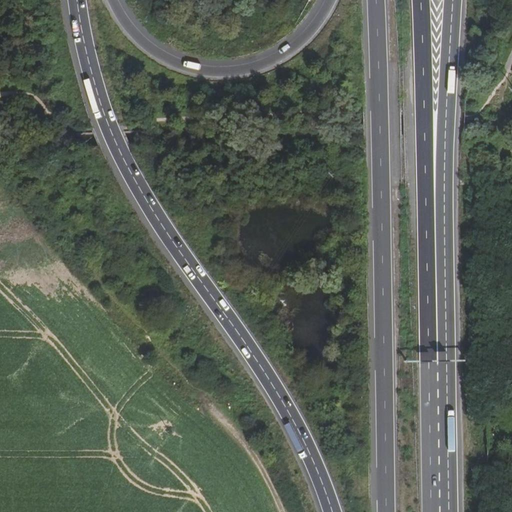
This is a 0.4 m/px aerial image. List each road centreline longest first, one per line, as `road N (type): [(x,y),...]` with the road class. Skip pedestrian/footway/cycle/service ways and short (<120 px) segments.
road 1 (trunk): [(77,0),(118,148),(295,424),(331,511)]
road 2 (trunk): [(376,0),(385,511)]
road 3 (trunk): [(437,366),(420,0)]
road 4 (trunk): [(437,366),(452,0)]
road 5 (trunk): [(329,0),(279,54),(222,69),(164,56),(136,34),(114,0)]
road 6 (trunk): [(439,511),(437,366)]
